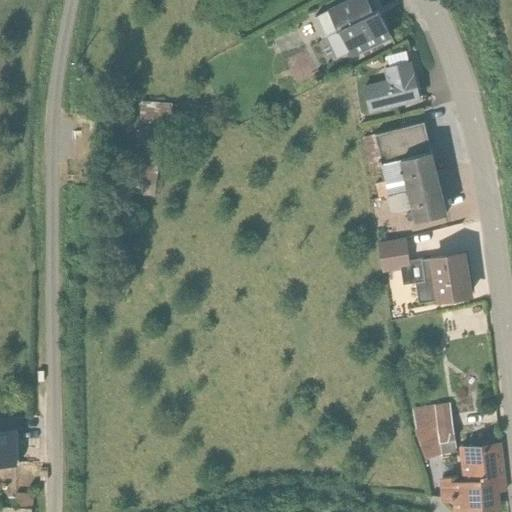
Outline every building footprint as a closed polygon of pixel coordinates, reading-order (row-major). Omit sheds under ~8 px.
[(339,31),(349,52),(351,55),(389,37),(377,11),(372,13),(365,0),(349,0),(314,16),(324,37),(325,37),(339,31)] [(339,31),(325,37),(335,59),(349,52),(339,31)] [(388,68),(408,64),(405,52),(386,57),(388,68)] [(408,64),(388,68),(383,70),(385,80),(363,85),(369,112),(418,100),(409,63),(408,64)] [(141,101),(134,192),(154,194),(163,114),(170,115),(172,103),(141,101)] [(386,196),(438,183),(423,123),(361,138),(369,170),(381,168),(384,181),(374,184),(377,198),(386,196)] [(438,183),(386,196),(390,213),(410,208),(414,222),(445,215),(438,183)] [(405,239),(377,243),(381,273),(400,270),(402,286),(414,284),(418,304),(468,296),(462,254),(409,262),(405,239)] [(457,509),(496,506),(498,506),(496,492),(505,491),(499,446),(456,449),(449,404),(411,409),(416,429),(413,430),(424,460),(441,455),(458,453),(461,476),(439,477),(441,502),(452,501),(453,510),(457,509)] [(0,465),(17,465),(17,463),(13,463),(13,453),(14,453),(14,440),(14,435),(0,435),(0,465)] [(14,509),(31,509),(32,495),(16,494),(14,509)]
